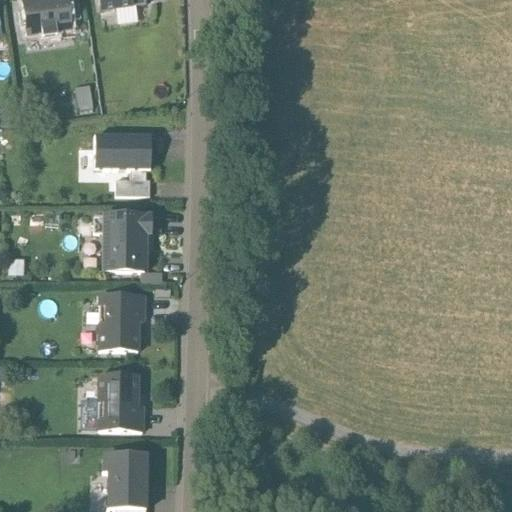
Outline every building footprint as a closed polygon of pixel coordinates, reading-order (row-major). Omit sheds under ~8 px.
[(66,0),(26,0),(19,1),(24,38),(71,32),(66,0)] [(143,0),(98,0),(101,13),(144,7),(143,0)] [(148,140),(91,139),(90,170),(129,173),(143,173),(147,174),(148,140)] [(143,173),(129,173),(129,183),(113,183),(113,198),(148,198),(148,182),(143,182),(143,173)] [(150,218),(102,216),(100,275),(143,276),(144,241),(149,241),(150,218)] [(24,260),(10,260),(10,277),(24,277),(24,260)] [(144,300),(99,298),(97,354),(130,355),(139,355),(138,325),(144,325),(144,300)] [(137,379),(95,379),(96,434),(141,432),(141,409),(137,409),(137,379)] [(106,450),(104,504),(150,505),(152,451),(106,450)]
